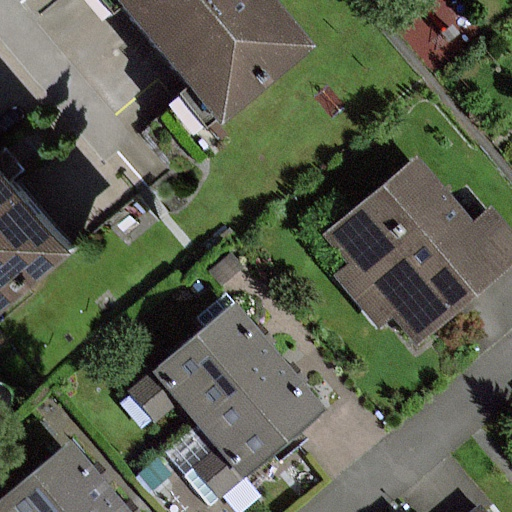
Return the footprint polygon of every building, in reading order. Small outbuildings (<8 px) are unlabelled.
[(112,0),(216,122),(302,52),(257,0),(112,0)] [(0,311),(77,254),(0,150),(0,311)] [(417,164),(314,251),(405,358),(508,271),(417,164)] [(224,310),(126,392),(153,424),(179,402),(219,449),(182,480),(208,510),(317,419),(293,391),(246,335),(224,310)] [(61,447),(0,498),(0,511),(116,511),(83,473),(61,447)]
